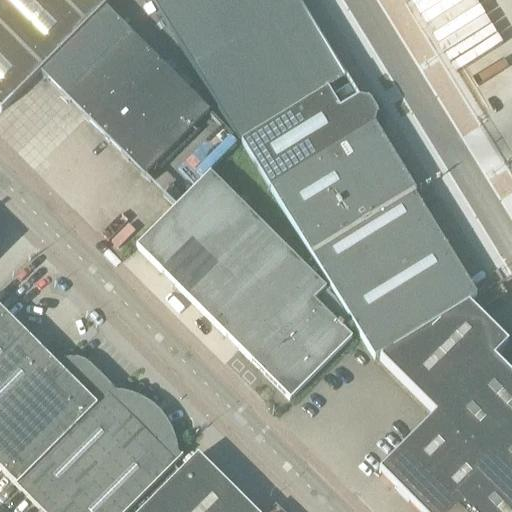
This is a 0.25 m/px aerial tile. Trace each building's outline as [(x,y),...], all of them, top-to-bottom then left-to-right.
[(0,0),(0,112),(39,74),(85,27),(57,0),(0,0)] [(57,0),(85,27),(103,9),(112,0),(57,0)] [(150,0),(220,113),(238,143),(341,76),(294,0),(150,0)] [(103,9),(85,27),(39,74),(143,178),(208,113),(103,9)] [(341,76),(238,143),(268,190),(360,339),(374,360),(377,358),(465,304),(476,298),(414,197),(413,196),(372,128),(373,127),(376,114),(369,101),(355,98),(353,94),(340,101),(335,93),(348,85),(342,76),(341,76)] [(353,94),(348,85),(335,93),(340,101),(353,94)] [(135,248),(289,402),(351,340),(347,336),(353,329),(334,300),(324,290),(325,289),(209,174),(135,248)] [(507,346),(467,307),(379,361),(434,417),(378,474),(416,511),(511,511),(511,379),(492,360),(507,346)] [(0,473),(38,511),(126,511),(171,468),(182,457),(181,456),(178,459),(175,462),(169,458),(169,453),(168,449),(168,445),(166,441),(165,437),(163,433),(161,429),(159,426),(156,422),(153,419),(150,416),(147,413),(144,411),(140,408),(136,406),(133,405),(129,403),(125,402),(120,401),(116,401),(112,400),(84,372),(82,371),(81,370),(79,369),(77,368),(75,368),(72,367),(70,367),(68,368),(66,368),(64,369),(62,370),(61,372),(55,366),(0,311),(0,473)] [(251,511),(197,457),(178,475),(141,511),(251,511)]
